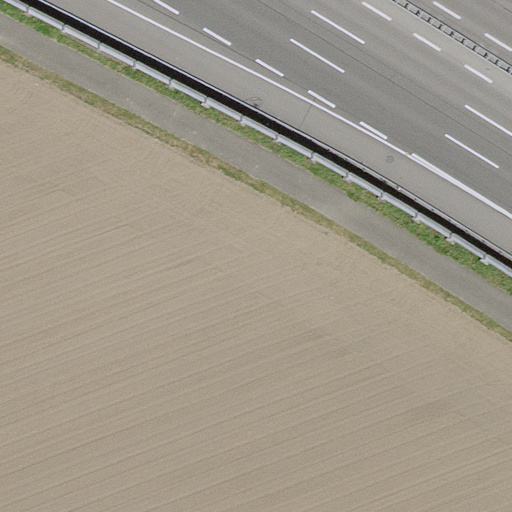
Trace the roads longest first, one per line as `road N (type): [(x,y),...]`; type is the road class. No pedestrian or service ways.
road 1 (track): [(0,28),(331,202)]
road 2 (motorway): [(260,0),(511,153)]
road 3 (track): [(511,314),(331,202)]
